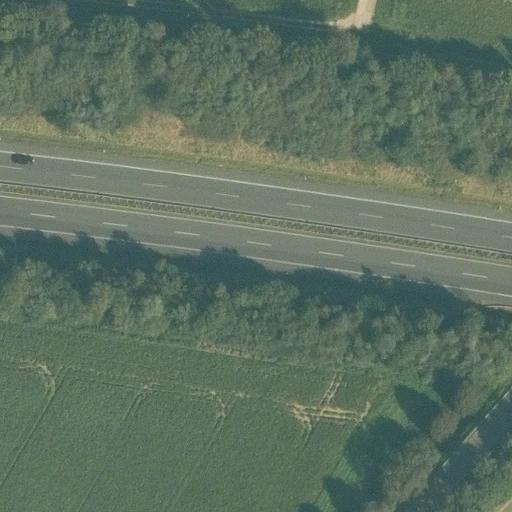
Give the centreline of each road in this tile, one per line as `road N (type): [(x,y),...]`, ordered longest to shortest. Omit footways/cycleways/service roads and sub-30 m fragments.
road 1 (motorway): [(0,206),(238,235),(511,284)]
road 2 (motorway): [(511,238),(219,188),(0,162)]
road 3 (track): [(372,31),(75,0)]
road 4 (unclassified): [(425,511),(511,417)]
